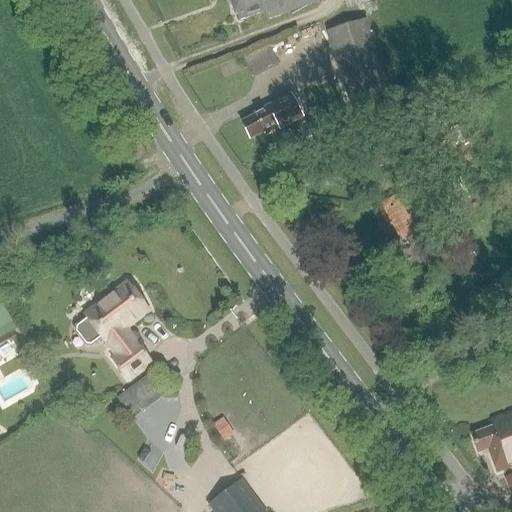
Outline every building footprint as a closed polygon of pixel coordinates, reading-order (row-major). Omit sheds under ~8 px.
[(320,0),(230,0),(237,21),(264,12),(267,19),(321,2),(320,0)] [(366,20),(326,33),(350,109),(417,88),(406,56),(380,64),(366,20)] [(262,113),(241,124),(250,141),(262,134),(264,138),(302,118),(291,96),(264,110),(262,113)] [(420,121),(428,139),(437,158),(455,149),(438,113),(420,121)] [(470,197),(459,177),(446,184),(458,204),(470,197)] [(419,207),(425,204),(421,196),(415,199),(409,188),(406,190),(401,181),(393,186),(398,195),(371,211),(392,247),(417,232),(416,230),(428,223),(419,207)] [(472,252),(457,260),(466,277),(481,269),(472,252)] [(135,343),(125,329),(149,311),(128,283),(84,316),(86,319),(78,324),(77,332),(86,345),(93,344),(100,338),(105,344),(106,343),(117,357),(111,361),(127,382),(152,364),(136,342),(135,343)] [(146,373),(114,397),(129,418),(162,394),(146,373)] [(497,473),(511,467),(511,413),(491,421),(492,427),(471,436),(478,454),(487,450),(497,473)] [(212,426),(224,442),(233,435),(222,419),(212,426)] [(264,511),(241,481),(207,507),(210,511),(264,511)]
